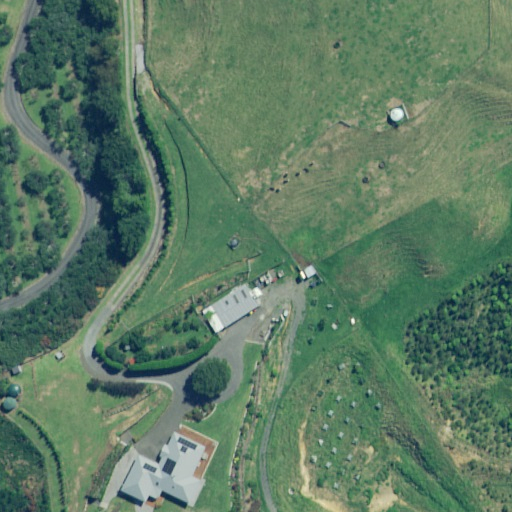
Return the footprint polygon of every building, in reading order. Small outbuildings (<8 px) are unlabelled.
[(391,125),(386,108),(371,112),(374,120),(378,118),(381,128),(391,125)] [(213,308),(226,330),(261,309),(247,287),(213,308)] [(356,328),(350,320),(340,328),(346,336),(356,328)] [(311,349),(305,342),(295,350),(301,357),(311,349)] [(100,419),(90,419),(90,433),(100,433),(100,419)] [(195,479),(208,450),(176,435),(170,447),(168,445),(162,459),(164,460),(161,467),(140,457),(123,493),(149,505),(152,497),(161,501),(165,493),(193,506),(204,483),(195,479)] [(129,464),(120,459),(115,469),(123,474),(129,464)]
